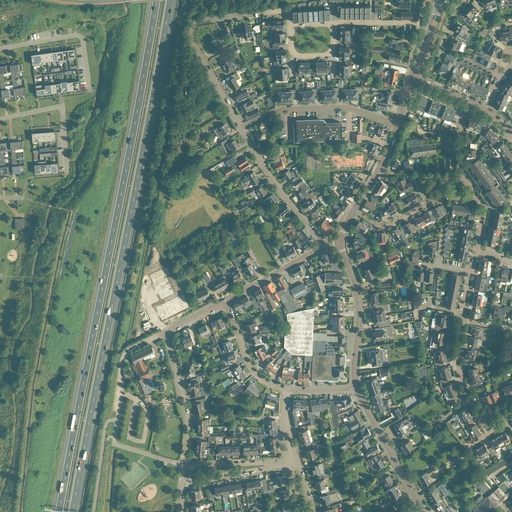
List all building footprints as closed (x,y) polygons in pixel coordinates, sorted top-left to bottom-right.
[(495,3),(494,0),(485,0),(486,0),(482,2),(486,9),(485,10),(486,11),(490,10),(497,6),(495,3)] [(484,11),(474,1),(471,3),(473,5),(468,9),(475,15),(478,12),(481,14),(484,11)] [(475,15),(468,9),(464,13),(463,12),(459,15),(469,25),(473,22),(471,19),(475,15)] [(271,21),(272,30),(278,30),(278,27),(284,26),(284,20),(271,21)] [(466,27),(458,23),(454,31),(461,34),(459,38),(465,41),(469,34),(464,31),(466,27)] [(251,24),(247,25),(246,25),(246,26),(244,27),(244,25),(239,26),(240,30),(237,32),(240,34),(241,38),(244,37),(247,40),(249,37),(253,36),(252,33),(254,30),(255,30),(256,32),(260,32),(259,25),(254,25),(255,26),(254,26),(252,29),(251,28),(251,24)] [(340,29),(340,35),(352,36),(352,35),(353,27),(347,26),(346,30),(340,29)] [(485,36),(489,30),(486,27),(479,34),(484,37),(485,36)] [(506,42),(505,32),(499,33),(495,33),(493,30),(491,28),(489,30),(496,39),(498,37),(497,36),(500,36),(501,42),(503,41),(503,42),(506,42)] [(215,39),(210,42),(215,49),(220,46),(218,42),(230,35),(227,30),(215,38),(215,39)] [(278,33),(278,30),(272,30),(272,33),(274,33),(275,39),(285,38),(284,32),(278,33)] [(489,30),(487,33),(493,40),(496,39),(489,30)] [(352,35),(352,36),(340,35),(340,36),(339,36),(339,39),(340,39),(340,41),(346,41),(346,44),(352,44),(352,41),(353,41),(353,35),(352,35)] [(285,44),(285,38),(275,39),(272,39),(273,48),(279,47),(279,44),(285,44)] [(399,43),(400,40),(390,38),(389,44),(394,45),(394,48),(403,50),(404,44),(399,43)] [(447,44),(445,47),(453,51),(454,48),(458,50),(459,49),(462,51),(465,44),(462,42),(454,39),(453,42),(450,41),(448,45),(447,44)] [(492,41),(489,48),(498,52),(500,49),(499,49),(500,47),(494,44),(495,43),(492,41)] [(352,53),(352,44),(346,44),(346,47),(339,47),(339,53),(352,53)] [(279,51),(279,47),(273,48),(273,51),(276,51),(276,56),(286,56),(286,50),(279,51)] [(497,56),(498,52),(489,48),(486,53),(495,57),(496,55),(497,56)] [(42,62),(40,53),(31,55),(33,65),(42,63),(42,62)] [(351,62),(352,53),(339,53),(339,54),(338,54),(338,57),(339,57),(339,58),(345,58),(345,62),(351,62)] [(400,63),(401,57),(388,54),(388,55),(389,55),(388,60),(400,63)] [(228,55),(219,60),(227,74),(236,69),(228,55)] [(452,63),(453,65),(455,66),(457,62),(456,59),(446,55),(444,60),(446,61),(445,64),(442,63),(441,65),(439,65),(436,72),(441,74),(443,71),(446,72),(447,69),(449,70),(452,63)] [(286,61),(286,56),(276,56),(274,56),(274,65),(280,65),(280,62),(286,61)] [(492,62),(484,58),(482,64),(491,68),(492,65),(492,64),(492,62)] [(313,75),(313,69),(310,69),(309,62),(304,63),(304,74),(305,74),(310,74),(310,75),(313,75)] [(322,74),(321,62),(316,62),(316,69),(313,69),(313,75),(322,74)] [(327,62),(321,62),(322,74),(331,74),(331,68),(327,68),(327,62)] [(351,71),(351,62),(345,62),(345,65),(339,65),(339,66),(338,66),(338,69),(339,69),(339,70),(351,71)] [(23,72),(22,63),(10,65),(11,72),(12,80),(17,80),(16,73),(23,72)] [(304,74),(304,63),(298,63),(298,69),(295,69),(296,75),(299,75),(305,74),(304,74)] [(11,72),(10,65),(0,65),(0,79),(0,82),(5,81),(4,73),(11,72)] [(280,68),(280,65),(274,65),(275,75),(277,74),(287,73),(287,72),(288,72),(288,69),(287,69),(287,68),(280,68)] [(386,73),(385,75),(389,76),(397,77),(398,70),(390,69),(389,71),(388,71),(386,72),(385,73),(386,73)] [(459,71),(456,69),(455,73),(453,72),(449,80),(452,81),(452,83),(454,84),(459,71)] [(351,80),(351,71),(339,70),(338,76),(345,76),(345,80),(351,80)] [(459,84),(463,76),(460,75),(461,72),(459,71),(454,84),(456,85),(457,83),(459,84)] [(237,72),(230,76),(231,79),(228,81),(233,90),(240,87),(236,80),(240,78),(237,72)] [(288,79),(287,73),(277,74),(277,80),(275,80),(276,83),(282,83),(281,79),(288,79)] [(381,74),(381,77),(384,77),(384,78),(385,78),(384,86),(388,87),(393,88),(394,85),(395,85),(397,77),(389,76),(385,75),(381,74)] [(470,88),(472,82),(473,81),(470,80),(472,77),(469,75),(468,78),(464,88),(466,89),(467,87),(469,88),(470,88)] [(464,88),(468,78),(463,76),(459,84),(462,85),(461,87),(464,88)] [(27,94),(26,87),(18,88),(17,80),(12,80),(13,88),(14,96),(27,94)] [(14,96),(13,88),(6,89),(5,81),(0,82),(1,90),(2,98),(14,96)] [(473,94),(477,84),(472,82),(470,88),(469,88),(468,90),(471,91),(471,93),(473,94)] [(511,95),(511,88),(505,83),(503,85),(505,86),(503,88),(504,89),(502,93),(508,95),(509,93),(510,93),(511,95)] [(37,95),(46,94),(45,84),(35,86),(37,95)] [(479,94),(482,86),(477,84),(473,94),(475,95),(476,93),(479,94)] [(361,94),(362,86),(354,87),(354,89),(350,89),(350,100),(355,100),(355,99),(358,99),(357,94),(361,94)] [(483,98),(487,88),(482,86),(479,94),(481,95),(481,97),(483,98)] [(339,95),(339,87),(332,88),(332,90),(328,90),(329,101),(333,101),(333,100),(336,100),(336,95),(339,95)] [(350,100),(350,89),(346,90),(346,87),(339,87),(339,95),(343,94),(343,100),(346,100),(346,101),(350,100)] [(318,95),(317,88),(310,89),(310,91),(307,91),(307,102),(311,102),(311,101),(314,101),(314,96),(318,95)] [(329,101),(328,90),(324,90),(324,88),(317,88),(318,95),(321,95),(322,101),(325,101),(329,101)] [(296,96),(296,89),(289,89),(289,92),(285,92),(285,103),(290,103),(290,102),(293,102),(292,96),(296,96)] [(307,102),(307,91),(303,91),(303,89),(296,89),(296,96),(300,96),(300,102),(303,101),(303,102),(307,102)] [(247,90),(235,96),(238,102),(249,97),(250,96),(250,95),(247,90)] [(285,103),(285,92),(281,92),(281,90),(274,90),(274,97),(278,97),(278,102),(281,102),(281,103),(285,103)] [(497,94),(497,96),(506,100),(509,101),(511,96),(508,95),(502,93),(500,92),(499,95),(497,94)] [(391,104),(392,98),(377,95),(378,96),(376,104),(377,104),(376,109),(386,111),(388,103),(391,104)] [(422,96),(416,109),(424,112),(424,111),(429,99),(422,96)] [(504,105),(506,100),(497,96),(496,99),(497,99),(496,102),(504,105)] [(255,105),(252,99),(247,102),(247,103),(240,106),(244,112),(249,110),(251,112),(249,113),(252,117),(260,113),(257,108),(256,109),(254,105),(255,105)] [(429,99),(424,111),(431,114),(432,113),(431,113),(436,102),(429,99)] [(436,102),(431,113),(432,113),(438,116),(443,105),(436,102)] [(502,111),(504,105),(496,102),(495,105),(493,104),(492,107),(502,111)] [(438,116),(437,117),(444,120),(445,119),(449,107),(443,105),(438,116)] [(449,107),(445,119),(451,121),(456,110),(449,107)] [(341,122),(325,123),(325,124),(321,124),(320,119),(297,120),(297,123),(293,123),(294,143),(322,142),(322,141),(319,141),(319,140),(326,140),(326,141),(342,141),(341,122)] [(473,130),(476,122),(470,119),(468,124),(467,124),(465,129),(467,129),(468,128),(473,130)] [(264,127),(262,122),(256,124),(259,129),(260,131),(258,132),(257,132),(255,133),(256,137),(257,137),(259,142),(267,138),(263,130),(262,128),(264,127)] [(481,135),(484,129),(481,127),(482,124),(476,122),(473,130),(479,132),(479,133),(481,135)] [(219,126),(213,130),(219,138),(220,137),(221,140),(219,141),(221,145),(230,139),(227,136),(225,137),(224,135),(230,131),(225,124),(220,127),(219,126)] [(384,137),(386,129),(379,126),(372,124),(371,127),(374,127),(372,133),(377,134),(376,135),(384,137)] [(489,139),(494,132),(489,128),(487,131),(484,129),(481,135),(479,137),(483,140),(486,137),(489,139)] [(499,137),(494,132),(489,139),(491,142),(489,144),(489,145),(492,148),(493,148),(500,141),(497,139),(499,137)] [(361,134),(358,134),(353,134),(353,142),(361,142),(361,134)] [(423,138),(419,139),(420,148),(423,147),(424,155),(425,155),(435,153),(434,143),(424,145),(423,138)] [(239,146),(235,139),(226,144),(230,151),(239,146)] [(420,148),(419,139),(409,141),(411,157),(425,155),(424,155),(423,147),(420,148)] [(23,148),(23,141),(10,142),(11,150),(11,157),(16,157),(15,149),(23,148)] [(498,154),(508,146),(506,144),(505,145),(503,143),(502,144),(500,141),(493,148),(495,150),(498,154)] [(11,150),(10,142),(0,142),(0,158),(4,158),(3,151),(11,150)] [(365,143),(363,148),(377,153),(380,147),(373,144),(370,142),(370,143),(367,143),(367,144),(365,143)] [(222,144),(219,146),(224,155),(227,153),(222,144)] [(477,144),(470,144),(470,150),(467,150),(467,160),(473,160),(476,159),(476,150),(477,150),(477,144)] [(503,156),(510,151),(508,149),(509,148),(508,146),(498,154),(497,154),(499,157),(502,155),(503,156)] [(278,149),(270,153),(274,160),(273,161),(274,164),(273,164),(277,171),(285,168),(284,166),(286,165),(284,156),(279,158),(278,156),(281,154),(278,149)] [(341,162),(341,152),(337,152),(337,149),(332,149),(332,160),(336,160),(336,162),(341,162)] [(346,152),(341,152),(341,162),(347,162),(347,160),(351,160),(351,149),(346,149),(346,152)] [(507,161),(511,156),(511,153),(511,154),(510,151),(503,156),(507,161)] [(371,165),(373,159),(363,155),(361,161),(371,165)] [(502,181),(488,162),(483,155),(482,156),(501,182),(502,181)] [(240,167),(248,162),(245,158),(237,163),(235,159),(236,158),(234,156),(226,161),(227,163),(229,162),(229,163),(231,166),(231,167),(224,171),(226,175),(240,167)] [(25,172),(24,165),(17,165),(16,157),(11,157),(12,166),(13,173),(25,172)] [(13,173),(12,166),(5,166),(4,158),(0,158),(0,164),(0,167),(1,174),(13,173)] [(394,158),(390,164),(395,168),(400,162),(394,158)] [(488,191),(486,193),(496,206),(505,200),(495,186),(496,186),(496,187),(499,184),(497,181),(495,182),(478,159),(469,166),(488,191)] [(220,179),(219,179),(219,180),(221,182),(225,179),(234,173),(235,174),(242,170),(242,171),(245,169),(250,166),(248,162),(240,167),(226,175),(223,177),(220,179)] [(288,170),(283,174),(287,180),(292,176),(294,178),(296,177),(293,171),(290,172),(288,170)] [(243,179),(240,181),(242,184),(245,182),(256,175),(253,171),(247,175),(244,177),(245,178),(243,179)] [(347,177),(343,183),(344,183),(346,184),(350,186),(349,187),(351,187),(353,189),(359,180),(356,178),(358,176),(352,172),(349,177),(347,177)] [(245,182),(242,184),(244,187),(246,185),(247,186),(249,184),(249,183),(251,181),(253,185),(257,182),(259,181),(256,175),(245,182)] [(294,178),(292,180),(294,182),(293,183),(297,187),(299,186),(302,190),(302,189),(303,190),(300,192),(304,197),(305,198),(305,197),(309,195),(306,191),(309,188),(308,186),(307,186),(301,177),(299,179),(297,176),(296,177),(294,178)] [(398,185),(396,186),(400,194),(405,192),(406,193),(409,191),(413,188),(411,184),(410,184),(409,183),(410,182),(409,182),(407,183),(404,178),(396,183),(398,185)] [(384,193),(389,186),(393,189),(395,186),(393,184),(394,183),(390,181),(389,182),(387,185),(379,180),(373,191),(379,195),(382,191),(384,193)] [(510,196),(501,185),(500,186),(508,197),(509,197),(510,196)] [(267,193),(263,186),(254,191),(253,188),(247,192),(248,195),(250,194),(252,198),(256,195),(258,198),(267,193)] [(351,194),(347,191),(344,189),(341,193),(344,195),(345,196),(348,198),(351,194)] [(309,195),(305,197),(307,200),(314,194),(313,192),(309,195)] [(272,204),(278,200),(273,193),(264,200),(264,201),(263,202),(265,205),(267,204),(267,205),(268,206),(272,203),(272,204)] [(411,193),(404,196),(399,200),(400,203),(407,199),(410,205),(414,203),(413,202),(418,200),(414,194),(413,195),(411,193)] [(328,205),(323,198),(321,195),(318,197),(320,200),(325,207),(328,205)] [(346,212),(351,205),(345,201),(348,198),(345,196),(341,202),(343,203),(340,207),(346,212)] [(370,202),(367,200),(363,206),(370,210),(374,205),(375,206),(377,203),(379,204),(380,202),(372,196),(371,199),(372,200),(370,202)] [(311,198),(303,204),(308,210),(316,204),(311,198)] [(391,205),(386,208),(390,216),(391,216),(391,215),(392,214),(393,215),(396,213),(395,210),(398,209),(394,201),(390,204),(391,205)] [(278,205),(273,208),(276,213),(277,212),(281,217),(282,216),(282,217),(285,215),(284,214),(290,209),(286,203),(280,208),(278,205)] [(333,215),(339,220),(345,212),(335,204),(332,207),(336,210),(333,215)] [(439,206),(432,209),(435,214),(434,214),(436,218),(442,214),(443,216),(447,214),(445,212),(446,211),(443,205),(439,207),(439,206)] [(390,216),(386,208),(380,211),(379,209),(375,212),(379,219),(382,217),(383,220),(387,218),(386,217),(388,216),(389,217),(390,216)] [(315,211),(311,215),(316,221),(320,217),(317,214),(320,212),(318,209),(315,212),(315,211)] [(422,215),(421,215),(425,223),(427,225),(432,222),(436,220),(432,213),(429,214),(428,212),(424,214),(425,215),(423,216),(422,215)] [(425,223),(421,215),(420,216),(420,217),(419,218),(418,217),(415,219),(416,222),(413,223),(417,230),(421,228),(420,226),(425,223)] [(25,230),(24,218),(15,219),(15,230),(25,230)] [(325,220),(318,227),(327,236),(334,229),(325,220)] [(359,221),(355,228),(358,229),(356,232),(361,235),(362,233),(366,227),(368,228),(370,228),(372,226),(370,225),(363,220),(362,223),(359,221)] [(417,230),(413,223),(411,225),(409,222),(403,226),(405,230),(405,231),(407,234),(412,231),(413,233),(417,230)] [(500,230),(501,224),(493,222),(492,228),(498,229),(498,230),(500,230)] [(300,231),(297,233),(300,237),(303,240),(311,234),(305,226),(300,231)] [(295,236),(292,231),(291,228),(286,231),(288,234),(291,239),(295,236)] [(390,234),(388,234),(388,239),(391,238),(393,237),(394,237),(396,240),(402,237),(406,243),(408,242),(401,229),(398,230),(398,228),(391,232),(389,233),(390,234)] [(375,238),(377,238),(378,238),(378,242),(385,241),(385,242),(388,242),(388,234),(385,234),(385,232),(377,233),(375,233),(375,238)] [(363,235),(355,236),(355,239),(354,239),(354,247),(359,247),(359,246),(363,246),(363,240),(366,240),(366,236),(363,235)] [(275,250),(281,247),(276,239),(270,242),(275,250)] [(296,249),(301,246),(297,239),(292,242),(296,249)] [(438,252),(439,245),(439,241),(436,242),(435,242),(432,242),(430,243),(429,244),(428,244),(429,246),(428,255),(431,255),(431,256),(435,256),(435,251),(438,252)] [(305,252),(313,246),(310,242),(302,247),(305,252)] [(285,246),(282,248),(288,259),(297,254),(293,247),(287,250),(285,246)] [(364,249),(357,252),(357,255),(356,255),(359,263),(363,261),(365,264),(369,262),(371,261),(370,258),(367,259),(364,252),(365,252),(364,249)] [(323,259),(319,261),(322,267),(334,260),(331,254),(330,255),(329,254),(327,251),(326,250),(320,254),(323,259)] [(418,262),(419,251),(412,250),(411,261),(409,261),(411,268),(414,268),(415,268),(416,261),(418,262)] [(227,273),(217,254),(213,256),(223,275),(227,273)] [(400,260),(398,255),(389,259),(391,264),(400,260)] [(244,267),(249,275),(255,272),(250,263),(247,258),(243,261),(246,266),(244,267)] [(374,261),(364,265),(365,270),(363,270),(367,280),(376,276),(372,267),(376,265),(374,261)] [(299,265),(295,268),(299,274),(300,276),(304,274),(303,272),(304,271),(305,270),(302,264),(299,265)] [(479,265),(478,271),(482,272),(482,274),(490,276),(490,273),(490,272),(491,267),(490,267),(487,267),(479,265)] [(167,267),(150,276),(152,280),(152,281),(152,282),(169,273),(168,270),(164,271),(163,269),(166,268),(167,268),(167,267)] [(231,274),(236,283),(243,279),(237,268),(233,270),(235,273),(231,274)] [(291,270),(289,271),(293,277),(298,274),(299,274),(295,268),(291,270)] [(498,273),(497,280),(500,280),(500,281),(506,282),(506,281),(506,279),(508,274),(509,269),(502,268),(501,273),(498,273)] [(426,280),(426,274),(423,274),(423,272),(417,271),(416,280),(423,281),(423,280),(426,280)] [(426,272),(426,274),(426,280),(426,281),(432,282),(431,291),(435,292),(435,282),(436,275),(433,274),(433,273),(426,272)] [(169,273),(152,282),(153,282),(154,284),(155,287),(168,281),(167,278),(164,280),(162,277),(170,274),(169,273)] [(342,283),(342,273),(325,273),(325,274),(320,275),(312,277),(318,295),(326,292),(323,282),(325,282),(324,283),(342,283)] [(477,276),(476,282),(487,284),(488,285),(490,276),(482,274),(481,277),(477,276)] [(224,275),(218,279),(223,289),(230,286),(224,275)] [(289,289),(282,276),(276,279),(285,293),(279,296),(289,313),(298,307),(288,289),(289,289)] [(223,289),(218,279),(211,282),(217,293),(223,289)] [(313,279),(307,281),(308,285),(310,290),(315,288),(313,279)] [(168,281),(155,287),(156,288),(156,289),(158,293),(171,287),(169,284),(167,285),(165,283),(168,282),(168,281)] [(279,296),(271,282),(264,286),(269,294),(273,291),(276,297),(279,296)] [(486,293),(487,284),(476,282),(475,288),(479,289),(478,291),(483,292),(486,293)] [(303,283),(290,289),(295,299),(308,292),(310,291),(306,284),(304,285),(303,283)] [(171,287),(158,293),(159,294),(159,295),(161,300),(162,300),(162,299),(174,294),(172,290),(169,291),(168,289),(171,287)] [(195,294),(199,302),(203,300),(203,299),(210,295),(206,288),(195,294)] [(260,288),(254,291),(259,299),(256,301),(259,307),(262,305),(261,302),(266,299),(264,295),(264,294),(260,288)] [(332,289),(328,289),(328,291),(332,291),(332,295),(332,297),(339,297),(339,295),(343,295),(343,293),(344,293),(344,290),(343,290),(343,288),(332,289)] [(474,293),(472,299),(481,301),(484,301),(486,293),(483,292),(478,291),(478,294),(474,293)] [(382,292),(370,294),(371,303),(373,302),(374,306),(382,304),(382,301),(379,301),(378,295),(383,295),(382,292)] [(183,295),(176,298),(182,310),(183,310),(182,310),(182,309),(184,308),(184,309),(185,309),(189,307),(183,295)] [(254,298),(250,301),(247,296),(240,299),(243,306),(244,306),(246,308),(253,303),(256,309),(259,307),(256,301),(254,298)] [(170,301),(169,301),(175,312),(176,312),(176,313),(177,313),(178,312),(182,310),(176,298),(172,300),(174,303),(171,304),(170,301)] [(243,306),(240,299),(233,304),(236,310),(237,310),(239,313),(241,312),(239,309),(243,306)] [(472,299),(471,305),(476,306),(475,309),(480,310),(481,307),(480,306),(481,301),(472,299)] [(166,303),(163,304),(169,317),(173,315),(174,315),(174,314),(173,313),(175,312),(169,301),(169,302),(171,304),(168,305),(166,303)] [(454,309),(455,303),(447,302),(447,301),(444,301),(443,307),(446,307),(454,309)] [(493,301),(492,303),(491,310),(494,310),(493,316),(498,317),(500,308),(501,304),(498,304),(496,301),(493,301)] [(157,311),(156,311),(157,315),(159,314),(162,320),(166,318),(168,317),(169,317),(163,304),(162,304),(164,307),(161,309),(160,306),(156,308),(157,311)] [(372,310),(373,313),(374,317),(385,315),(384,311),(388,310),(387,304),(375,306),(376,310),(372,310)] [(335,309),(328,310),(328,314),(334,314),(334,312),(344,311),(343,305),(334,306),(335,309)] [(508,313),(510,307),(504,306),(504,308),(500,308),(498,317),(504,318),(505,312),(508,313)] [(313,332),(314,311),(314,308),(311,308),(289,313),(287,313),(288,331),(285,331),(285,337),(284,347),(287,349),(287,350),(289,352),(292,354),(298,355),(298,354),(299,354),(302,354),(305,354),(310,355),(312,355),(313,351),(313,332)] [(484,311),(482,310),(480,310),(475,309),(474,311),(470,311),(469,317),(480,319),(481,314),(483,313),(484,311)] [(438,310),(437,313),(440,313),(439,319),(448,321),(449,315),(444,314),(444,311),(438,310)] [(385,320),(385,315),(374,317),(375,324),(378,323),(379,327),(391,325),(390,319),(385,320)] [(215,321),(211,323),(214,330),(218,328),(225,325),(227,329),(230,327),(228,322),(224,323),(223,321),(224,321),(223,320),(222,317),(215,321)] [(433,318),(431,327),(434,327),(441,329),(441,326),(447,327),(448,321),(439,319),(436,319),(433,318)] [(257,325),(256,322),(256,323),(255,320),(251,321),(252,324),(246,326),(248,332),(256,330),(255,330),(258,329),(259,332),(266,330),(265,330),(266,325),(258,327),(257,325)] [(424,336),(422,321),(415,322),(418,337),(424,336)] [(211,336),(206,325),(196,330),(198,334),(201,333),(202,335),(205,334),(207,337),(211,336)] [(372,332),(373,335),(374,339),(378,339),(378,341),(383,340),(382,338),(386,337),(386,336),(392,335),(391,326),(375,328),(376,330),(377,332),(372,332)] [(431,327),(431,330),(433,331),(432,336),(435,337),(445,339),(446,333),(440,332),(441,329),(434,327),(431,327)] [(481,330),(480,329),(471,327),(471,329),(470,329),(469,334),(475,335),(474,338),(478,339),(481,339),(485,340),(485,336),(483,336),(483,333),(482,331),(481,330)] [(313,332),(313,351),(319,352),(319,351),(327,352),(326,354),(334,355),(334,350),(344,351),(345,336),(327,335),(327,333),(320,333),(313,332)] [(259,334),(250,337),(252,344),(255,343),(255,345),(259,344),(264,343),(264,342),(263,342),(263,341),(262,337),(261,337),(262,336),(261,336),(260,337),(259,334)] [(196,345),(191,335),(186,337),(182,339),(186,347),(190,345),(192,344),(195,351),(198,350),(196,345)] [(432,336),(430,347),(431,347),(437,347),(438,343),(444,344),(445,339),(435,337),(432,336)] [(468,339),(467,343),(473,344),(473,348),(479,349),(481,339),(478,339),(474,338),(469,337),(469,339),(468,339)] [(211,345),(208,346),(210,349),(219,345),(223,343),(222,340),(221,341),(218,342),(214,343),(211,345)] [(223,343),(219,345),(220,348),(222,348),(223,352),(224,351),(225,351),(233,348),(232,348),(232,347),(233,347),(232,343),(231,343),(230,341),(223,343)] [(264,352),(267,350),(265,346),(267,345),(266,343),(260,344),(261,347),(254,350),(257,355),(264,352)] [(133,365),(136,372),(138,371),(148,367),(144,359),(151,357),(150,356),(155,354),(151,346),(131,356),(135,364),(133,365)] [(437,347),(431,347),(432,349),(432,352),(435,352),(437,357),(446,355),(444,349),(438,351),(437,347)] [(479,349),(473,348),(471,348),(471,350),(466,350),(464,358),(475,360),(476,356),(478,357),(480,349),(479,349)] [(280,350),(273,355),(275,359),(281,353),(281,352),(282,352),(280,350)] [(372,365),(381,364),(381,359),(383,359),(383,355),(380,355),(379,350),(370,351),(372,365)] [(345,355),(341,355),(341,356),(336,356),(336,355),(319,354),(319,352),(313,351),(312,355),(312,361),(312,368),(312,381),(316,381),(316,379),(337,380),(339,378),(339,377),(343,377),(343,371),(344,371),(345,370),(345,368),(344,368),(344,367),(343,367),(343,365),(344,365),(345,355)] [(265,354),(264,352),(257,355),(259,360),(269,355),(268,353),(265,354)] [(237,360),(234,353),(230,355),(223,358),(224,361),(228,359),(230,364),(233,363),(233,362),(233,361),(237,360)] [(447,360),(446,355),(437,357),(434,358),(435,363),(436,366),(442,365),(442,362),(447,360)] [(269,371),(274,365),(272,363),(274,360),(272,359),(264,367),(269,371)] [(191,364),(185,366),(186,368),(184,369),(185,372),(184,372),(185,375),(186,377),(194,375),(191,364)] [(276,367),(274,365),(269,371),(273,374),(280,366),(278,364),(276,367)] [(468,370),(470,377),(478,374),(477,370),(484,369),(485,367),(484,364),(479,364),(473,365),(474,369),(468,370)] [(232,369),(230,371),(232,376),(235,375),(242,371),(239,365),(232,369)] [(443,368),(442,365),(436,366),(437,370),(440,369),(441,374),(450,372),(449,366),(443,368)] [(139,382),(154,375),(151,369),(149,366),(148,367),(138,371),(136,372),(137,375),(136,375),(137,376),(139,382)] [(289,367),(284,366),(281,378),(287,379),(289,367)] [(245,376),(244,374),(245,373),(243,370),(242,371),(235,375),(236,378),(237,381),(236,381),(237,383),(229,388),(228,389),(230,392),(234,390),(234,391),(239,386),(242,384),(239,380),(245,376)] [(451,378),(450,372),(441,374),(442,379),(440,380),(441,384),(447,382),(446,379),(451,378)] [(479,379),(478,374),(470,377),(470,379),(469,379),(470,383),(477,382),(479,387),(489,383),(489,380),(483,381),(482,378),(479,379)] [(139,382),(144,394),(145,394),(146,395),(152,394),(154,393),(156,392),(157,392),(157,393),(158,393),(159,393),(160,394),(161,394),(162,394),(163,394),(164,394),(165,393),(164,390),(165,389),(166,388),(166,387),(166,386),(165,385),(165,384),(164,383),(163,383),(163,382),(162,382),(161,382),(160,380),(159,380),(158,380),(156,380),(155,378),(155,377),(154,375),(139,382)] [(200,377),(193,379),(193,382),(187,383),(189,390),(190,389),(198,387),(199,387),(198,383),(201,382),(200,377)] [(370,396),(380,392),(380,393),(381,392),(376,378),(365,382),(370,396)] [(242,384),(239,386),(242,389),(240,391),(247,396),(249,394),(255,399),(260,392),(252,386),(254,384),(250,381),(247,385),(248,386),(248,387),(243,383),(242,384)] [(453,383),(448,385),(447,382),(441,384),(442,388),(444,386),(447,392),(455,389),(453,383)] [(511,394),(507,385),(504,386),(503,384),(498,386),(498,387),(501,393),(504,391),(506,396),(511,394)] [(242,389),(239,386),(234,391),(233,392),(236,395),(240,391),(242,389)] [(199,391),(198,387),(190,389),(192,395),(198,394),(199,397),(205,395),(206,395),(205,389),(199,391)] [(489,387),(486,389),(488,392),(489,394),(493,404),(496,403),(495,401),(498,400),(497,398),(500,396),(499,395),(501,394),(502,394),(501,393),(498,387),(496,389),(497,391),(492,393),(489,387)] [(458,394),(455,389),(447,392),(449,397),(446,398),(448,403),(454,400),(452,396),(458,394)] [(380,392),(370,396),(376,412),(389,407),(387,400),(383,401),(380,393),(380,392)] [(489,394),(488,392),(485,393),(486,396),(481,398),(483,404),(486,403),(487,405),(490,404),(490,405),(493,404),(489,394)] [(201,402),(201,401),(201,400),(206,399),(205,395),(199,397),(195,398),(196,401),(197,401),(197,403),(193,404),(193,408),(194,407),(196,415),(204,413),(202,402),(201,402)] [(274,402),(276,397),(268,395),(265,403),(274,406),(275,402),(274,402)] [(354,404),(351,397),(342,401),(330,401),(331,407),(331,413),(332,413),(338,412),(347,408),(347,407),(354,404)] [(331,407),(330,401),(329,401),(327,401),(326,398),(318,399),(320,408),(317,409),(317,411),(318,411),(328,410),(332,431),(335,430),(334,427),(335,427),(332,413),(331,413),(331,407)] [(317,409),(320,408),(318,399),(311,401),(311,405),(312,412),(310,412),(311,423),(308,424),(308,425),(315,424),(314,414),(318,413),(318,411),(317,411),(317,409)] [(338,416),(348,412),(347,408),(338,412),(332,413),(335,427),(340,426),(340,425),(339,425),(338,416)] [(397,418),(403,415),(399,408),(393,411),(397,418)] [(466,409),(458,413),(456,415),(459,420),(469,414),(466,409)] [(348,415),(346,417),(349,422),(352,421),(354,420),(361,416),(357,410),(349,414),(348,412),(347,412),(348,415)] [(472,419),(469,414),(459,420),(463,428),(469,424),(467,422),(472,419)] [(364,422),(361,416),(354,420),(352,421),(349,423),(352,429),(358,426),(357,425),(364,422)] [(401,421),(393,426),(400,438),(408,434),(411,432),(409,427),(411,426),(409,422),(412,420),(410,417),(403,420),(404,420),(401,422),(401,421)] [(469,424),(463,428),(464,428),(465,430),(467,429),(470,434),(478,429),(475,424),(470,427),(469,424)] [(276,426),(269,427),(264,428),(264,434),(260,434),(261,438),(268,437),(267,434),(269,434),(270,434),(277,433),(276,426)] [(362,436),(357,439),(359,443),(365,440),(364,438),(371,434),(367,428),(366,429),(365,426),(359,429),(362,436)] [(305,429),(300,430),(300,432),(298,433),(300,439),(309,436),(307,430),(306,430),(305,429)] [(429,429),(425,432),(430,439),(434,436),(429,429)] [(481,434),(478,429),(470,434),(473,439),(481,434)] [(505,432),(500,435),(505,443),(510,440),(505,432)] [(505,443),(500,435),(495,438),(499,446),(500,446),(501,448),(506,445),(505,443)] [(311,442),(309,436),(300,439),(302,445),(304,445),(304,446),(310,445),(309,443),(311,442)] [(495,449),(499,446),(495,438),(490,441),(492,446),(490,447),(494,454),(497,453),(495,449)] [(368,439),(362,442),(362,443),(365,449),(366,448),(367,450),(364,451),(367,457),(380,450),(377,445),(372,447),(368,439)] [(209,441),(197,440),(196,447),(205,448),(205,444),(208,445),(209,441)] [(346,440),(338,444),(341,451),(344,450),(344,449),(349,446),(346,440)] [(409,440),(401,446),(405,453),(414,447),(409,440)] [(256,442),(256,445),(250,446),(251,455),(253,455),(253,453),(257,453),(257,448),(260,448),(259,447),(259,443),(260,443),(260,442),(256,442)] [(279,447),(279,444),(270,446),(262,447),(260,447),(260,453),(263,453),(263,451),(270,450),(271,452),(278,451),(278,447),(279,447)] [(494,454),(490,447),(487,449),(484,444),(479,447),(484,455),(489,452),(491,456),(494,454)] [(208,448),(205,448),(196,447),(195,454),(207,455),(208,448)] [(484,455),(479,447),(474,451),(477,455),(474,457),(478,461),(477,462),(479,464),(482,462),(480,460),(479,458),(484,455)] [(317,448),(306,451),(308,459),(312,457),(313,459),(317,458),(316,452),(318,452),(317,448)] [(459,454),(450,459),(453,463),(462,458),(459,454)] [(369,459),(365,461),(368,466),(370,465),(373,470),(375,471),(384,466),(380,459),(378,460),(376,456),(369,459)] [(475,461),(471,464),(475,469),(472,471),(475,475),(481,470),(482,469),(480,466),(479,467),(475,461)] [(311,466),(310,466),(311,466),(313,475),(314,475),(319,473),(320,477),(323,476),(328,474),(327,471),(324,472),(323,468),(322,463),(311,466)] [(432,469),(418,477),(423,486),(432,482),(428,475),(434,471),(434,470),(438,468),(434,463),(430,466),(432,469)] [(465,465),(462,466),(450,475),(454,481),(467,473),(470,471),(468,469),(469,468),(467,466),(466,466),(465,465)] [(507,478),(503,473),(498,477),(502,482),(507,478)] [(384,478),(382,474),(374,478),(375,481),(377,480),(378,482),(380,481),(382,483),(383,482),(385,486),(393,482),(389,475),(386,477),(384,478)] [(277,484),(273,485),(274,489),(282,487),(281,484),(286,483),(285,479),(284,476),(276,477),(277,484)] [(489,488),(484,482),(481,478),(472,484),(475,489),(478,487),(479,487),(480,486),(484,492),(487,489),(487,490),(489,488)] [(255,480),(253,480),(254,489),(260,488),(261,493),(264,493),(264,491),(262,480),(256,481),(255,480)] [(323,480),(315,482),(317,489),(321,488),(322,493),(326,491),(329,491),(328,486),(325,487),(323,480)] [(232,485),(228,485),(229,493),(233,493),(233,496),(236,496),(236,492),(234,483),(231,483),(232,485)] [(242,491),(241,483),(237,484),(237,483),(234,483),(236,492),(242,491)] [(435,489),(428,493),(433,503),(440,498),(437,492),(441,490),(445,496),(451,492),(449,488),(447,490),(442,483),(439,485),(439,486),(435,489)] [(380,507),(378,508),(380,511),(383,511),(386,510),(384,506),(392,501),(392,500),(401,495),(396,485),(386,490),(390,498),(378,504),(380,507)] [(486,496),(472,509),(475,511),(489,499),(496,507),(495,508),(498,511),(505,511),(499,504),(505,498),(507,501),(509,499),(507,496),(499,486),(487,497),(486,496)] [(327,495),(320,497),(322,505),(331,502),(337,500),(336,496),(337,496),(336,492),(339,491),(338,488),(329,491),(326,491),(327,495)] [(288,497),(287,489),(276,491),(276,495),(280,494),(281,498),(288,497)] [(200,491),(191,491),(191,499),(200,499),(200,491)] [(475,501),(478,503),(484,498),(481,495),(475,501)] [(441,500),(434,504),(439,511),(440,511),(442,511),(446,511),(452,509),(450,506),(449,506),(443,498),(441,500)] [(489,499),(475,511),(474,511),(490,511),(495,508),(496,507),(489,499)] [(291,510),(290,502),(280,504),(281,508),(283,508),(283,511),(291,510)]
